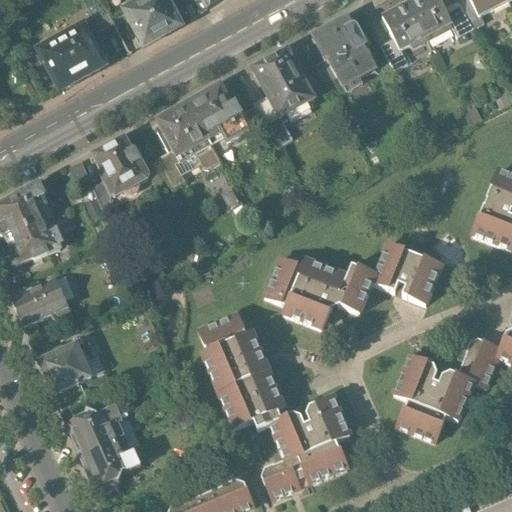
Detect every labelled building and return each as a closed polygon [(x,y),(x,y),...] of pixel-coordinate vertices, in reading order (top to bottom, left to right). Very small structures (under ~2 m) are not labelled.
[(127,21),(116,0),(110,0),(100,5),(112,28),(127,21)] [(185,0),(148,0),(139,6),(159,41),(196,20),(185,0)] [(452,25),(435,0),(411,0),(403,5),(425,38),(452,25)] [(435,0),(452,25),(471,15),(479,26),(496,16),(482,0),(435,0)] [(368,3),(331,25),(367,75),(400,59),(383,35),(388,32),(368,3)] [(99,20),(51,45),(72,87),(121,62),(99,20)] [(306,41),(273,61),(289,84),(276,94),(300,137),(316,129),(304,110),(337,91),(306,41)] [(209,87),(235,135),(269,119),(241,69),(209,87)] [(235,135),(209,87),(177,104),(173,116),(197,153),(218,143),(228,159),(246,150),(235,135)] [(125,139),(90,158),(100,176),(99,180),(110,202),(116,202),(125,197),(130,199),(135,198),(138,194),(139,189),(148,185),(150,179),(125,139)] [(511,168),(499,162),(468,233),(511,252),(511,249),(511,168)] [(0,206),(0,234),(4,243),(52,221),(43,201),(45,199),(39,186),(19,195),(21,198),(0,206)] [(63,247),(52,221),(4,243),(16,271),(32,264),(33,267),(62,254),(59,249),(63,247)] [(442,260),(384,238),(373,265),(370,285),(399,298),(423,306),(442,260)] [(322,333),(331,306),(360,315),(370,285),(373,265),(351,257),(345,274),(278,251),(262,299),(285,307),(281,319),(322,333)] [(66,277),(21,297),(34,327),(79,307),(66,277)] [(231,431),(253,423),(255,428),(257,433),(271,427),(287,412),(283,401),(267,360),(254,327),(244,331),(237,313),(195,329),(202,349),(199,350),(231,431)] [(511,314),(509,323),(499,348),(499,360),(511,364),(511,314)] [(486,393),(499,360),(499,348),(472,338),(465,356),(459,372),(474,388),(486,393)] [(43,359),(58,395),(99,378),(84,342),(43,359)] [(410,351),(391,396),(401,400),(390,426),(434,445),(445,419),(459,425),(474,388),(459,372),(441,364),(410,351)] [(271,427),(284,459),(337,438),(351,433),(336,393),(303,406),(287,412),(271,427)] [(73,425),(88,457),(118,443),(104,412),(73,425)] [(274,463),(259,469),(273,503),(295,494),(351,473),(337,438),(284,459),(274,463)] [(125,459),(118,443),(88,457),(102,487),(117,480),(123,483),(125,476),(146,466),(140,453),(125,459)] [(217,487),(204,493),(212,511),(248,511),(255,509),(242,477),(217,487)] [(168,511),(212,511),(204,493),(177,504),(167,509),(168,511)]
